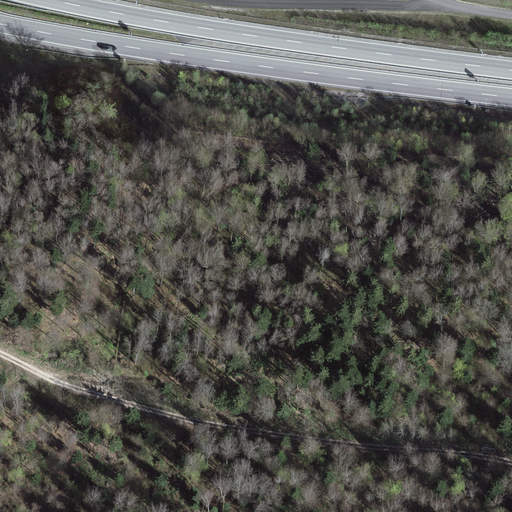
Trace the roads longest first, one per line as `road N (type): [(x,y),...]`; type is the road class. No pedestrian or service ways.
road 1 (track): [(0,353),(63,379),(311,439),(511,462)]
road 2 (motorway): [(0,23),(511,96)]
road 3 (motorway): [(511,69),(52,0)]
